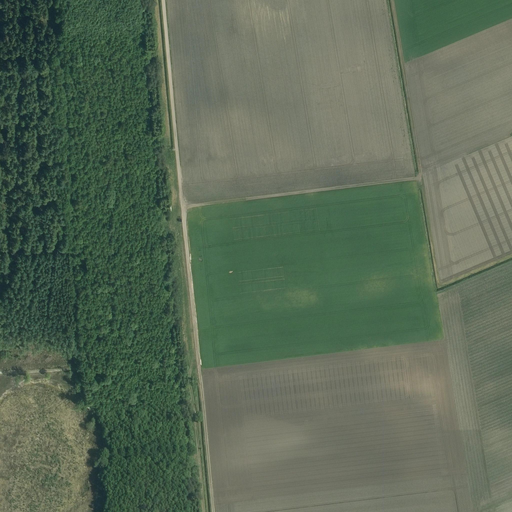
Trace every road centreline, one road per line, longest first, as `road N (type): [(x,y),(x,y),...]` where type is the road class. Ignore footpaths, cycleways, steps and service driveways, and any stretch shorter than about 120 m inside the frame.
road 1 (track): [(163,0),(213,511)]
road 2 (track): [(57,0),(78,369),(0,372)]
road 3 (track): [(78,369),(108,455),(198,456),(203,511)]
